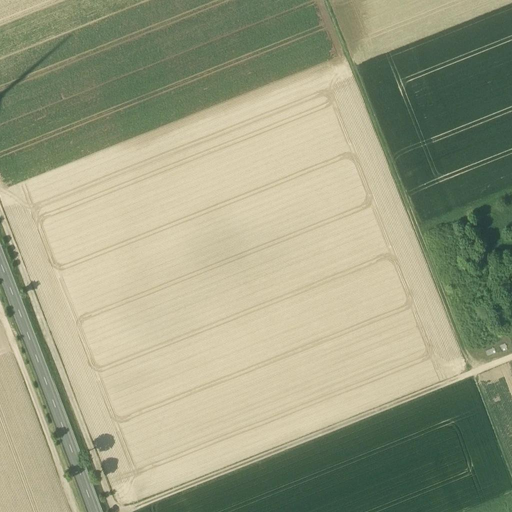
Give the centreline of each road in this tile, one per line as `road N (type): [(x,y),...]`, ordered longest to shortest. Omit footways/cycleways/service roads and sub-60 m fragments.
road 1 (track): [(331,0),(511,465)]
road 2 (track): [(124,511),(511,357)]
road 3 (track): [(0,213),(113,511)]
road 4 (tertiary): [(93,511),(0,263)]
